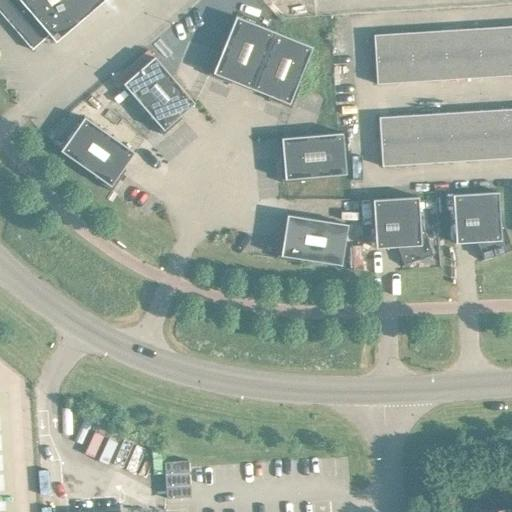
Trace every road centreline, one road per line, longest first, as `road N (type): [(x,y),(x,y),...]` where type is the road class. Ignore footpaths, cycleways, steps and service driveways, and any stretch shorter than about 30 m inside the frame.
road 1 (unclassified): [(0,252),(74,314),(145,353),(221,372),(384,383)]
road 2 (unknown): [(22,511),(14,410),(0,365)]
road 3 (unclassified): [(392,511),(384,383)]
road 4 (unclassified): [(384,383),(511,375)]
